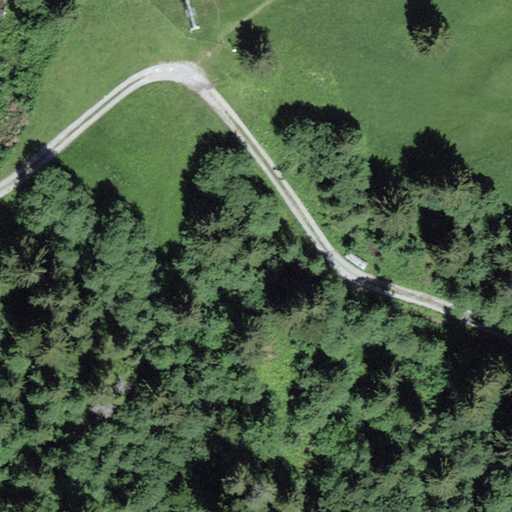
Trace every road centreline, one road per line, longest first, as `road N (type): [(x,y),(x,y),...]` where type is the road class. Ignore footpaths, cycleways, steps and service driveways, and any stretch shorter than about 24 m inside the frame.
road 1 (track): [(182,76),(237,126),(335,262),(385,293),(511,342)]
road 2 (track): [(0,188),(128,87),(182,76)]
